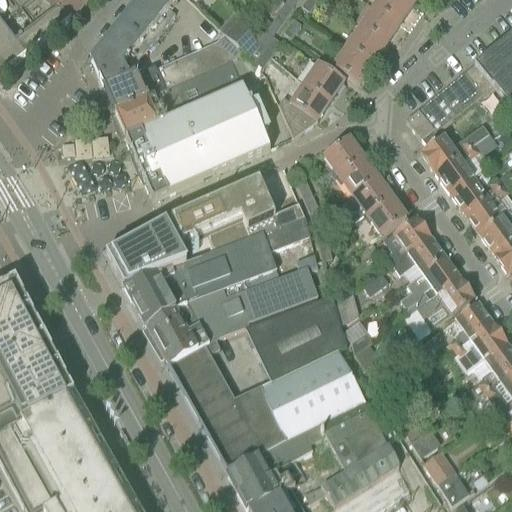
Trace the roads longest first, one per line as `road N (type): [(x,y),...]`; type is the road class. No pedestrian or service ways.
road 1 (residential): [(511,323),(374,128)]
road 2 (secondary): [(181,511),(72,305)]
road 3 (residential): [(224,511),(112,311)]
road 4 (residential): [(374,128),(375,111),(502,0)]
